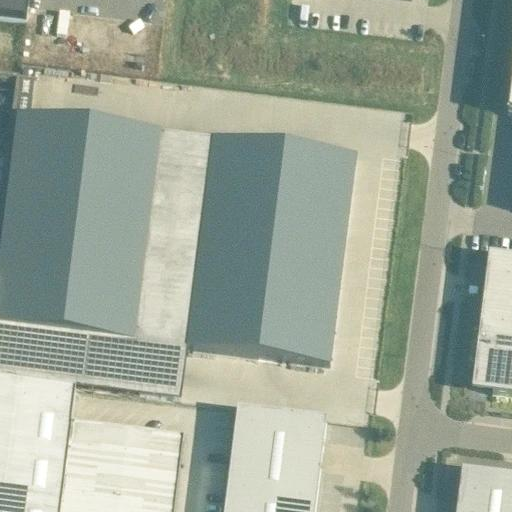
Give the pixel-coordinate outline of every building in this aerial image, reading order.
[(0,0),(0,22),(26,25),(29,0),(0,0)] [(17,119),(0,253),(0,330),(135,347),(161,137),(17,119)] [(212,143),(186,353),(330,371),(356,161),(212,143)] [(511,260),(489,257),(474,373),(477,374),(475,390),(492,393),(491,397),(511,399),(511,260)] [(0,383),(0,511),(174,511),(184,442),(71,428),(75,393),(0,383)] [(314,511),(326,424),(236,412),(223,511),(314,511)] [(511,511),(511,479),(461,473),(456,511),(511,511)]
